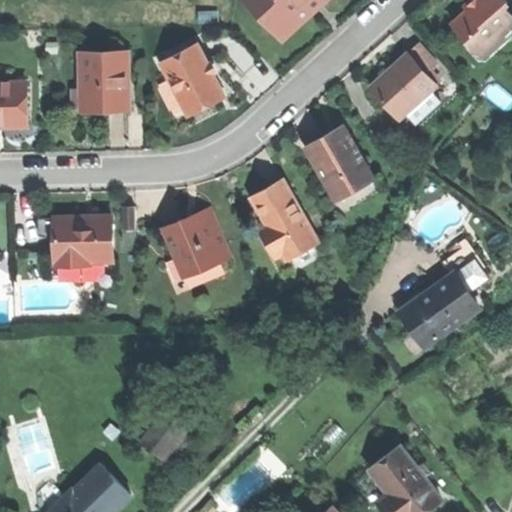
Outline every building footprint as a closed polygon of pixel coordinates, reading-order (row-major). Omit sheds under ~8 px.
[(267,13),(283,31),(310,6),(316,14),(318,12),(306,0),(324,0),(328,4),(329,2),(327,0),(247,0),(263,16),(267,13)] [(454,24),(468,39),(473,35),(489,53),(507,37),(503,34),(511,25),(511,12),(505,5),(509,2),(506,0),(472,0),(467,6),(470,9),(454,24)] [(200,43),(163,62),(187,111),(205,102),(224,92),(200,43)] [(422,43),(410,54),(429,74),(440,63),(422,43)] [(89,86),(90,109),(105,109),(130,108),(129,83),(124,83),(123,52),(83,53),(83,86),(89,86)] [(373,88),(402,119),(409,113),(433,90),(439,85),(429,74),(410,54),(390,72),(373,88)] [(0,125),(28,125),(28,82),(0,81),(0,125)] [(444,102),(433,90),(409,113),(419,125),(444,102)] [(325,139),(308,148),(338,200),(375,179),(345,127),(325,139)] [(269,193),(255,201),(268,225),(261,229),(276,258),(284,254),(287,260),(320,243),(288,183),(269,193)] [(125,207),(125,229),(137,228),(137,206),(125,207)] [(194,215),(185,218),(188,224),(213,213),(211,208),(194,215)] [(185,218),(165,227),(178,259),(184,257),(192,275),(232,258),(213,213),(188,224),(185,218)] [(56,218),(57,263),(114,262),(113,217),(81,217),(56,218)] [(440,262),(450,276),(456,271),(458,273),(480,258),(468,242),(440,262)] [(186,277),(192,275),(184,257),(178,259),(186,277)] [(491,274),(480,258),(458,273),(469,290),(491,274)] [(413,326),(426,344),(480,306),(469,290),(458,273),(456,271),(450,276),(401,310),(413,326)] [(142,440),(167,457),(198,414),(173,396),(142,440)] [(380,501),(388,511),(424,511),(428,510),(442,499),(402,446),(372,469),(390,493),(380,501)] [(104,464),(77,491),(98,511),(115,511),(134,494),(104,464)] [(98,511),(77,491),(76,490),(53,511),(98,511)]
